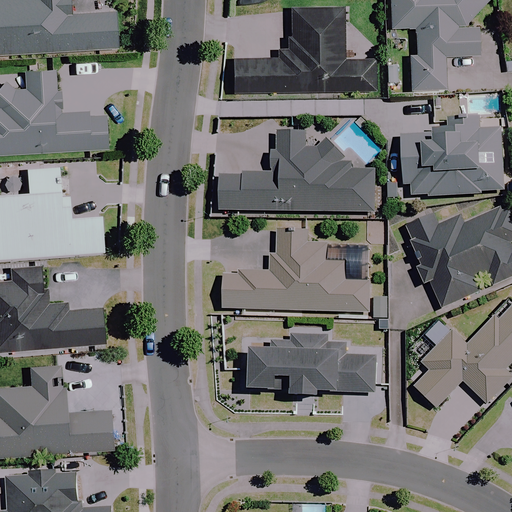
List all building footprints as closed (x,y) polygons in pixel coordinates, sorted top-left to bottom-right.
[(0,0),(0,57),(116,54),(114,0),(0,0)] [(388,0),(389,30),(415,30),(415,56),(409,56),(409,92),(443,92),(443,58),(477,58),(477,29),(462,29),(487,0),(388,0)] [(276,50),(277,59),(230,60),(231,95),(373,93),(372,61),(342,61),(341,10),(288,11),(289,50),(276,50)] [(24,74),(25,85),(14,95),(1,82),(0,83),(0,157),(105,152),(103,113),(62,115),(59,72),(24,74)] [(441,117),(442,132),(433,133),(433,143),(420,144),(421,156),(401,157),(404,200),(502,194),(498,129),(477,130),(476,115),(441,117)] [(275,175),(216,175),(216,212),(371,212),(371,171),(358,171),(343,158),(325,143),(305,143),(305,135),(275,135),(275,175)] [(60,197),(58,167),(25,169),(27,194),(0,195),(0,260),(106,253),(104,216),(69,219),(67,196),(60,197)] [(464,223),(461,217),(455,219),(436,227),(432,218),(412,226),(405,229),(420,267),(416,269),(423,287),(429,284),(439,311),(491,290),(511,281),(511,216),(508,206),(464,223)] [(313,244),(314,232),(273,231),(272,271),(222,270),(221,311),(337,314),(367,315),(368,283),(344,283),(344,265),(325,265),(326,244),(313,244)] [(0,354),(104,346),(102,309),(65,312),(65,304),(47,305),(44,266),(9,268),(10,280),(0,280),(0,354)] [(511,363),(511,305),(495,323),(492,320),(465,347),(449,331),(419,361),(430,372),(414,389),(435,410),(462,383),(485,407),(511,379),(511,377),(505,370),(511,363)] [(288,381),(288,393),(288,398),(317,399),(318,394),(372,396),(374,359),(343,357),(344,346),(326,345),(326,339),(290,337),(290,344),(272,343),(271,352),(249,351),(247,391),(276,393),(277,381),(288,381)] [(120,429),(116,360),(27,365),(29,388),(0,389),(0,458),(111,452),(110,429),(120,429)] [(77,509),(76,467),(27,469),(28,478),(6,479),(6,511),(109,511),(109,508),(77,509)]
